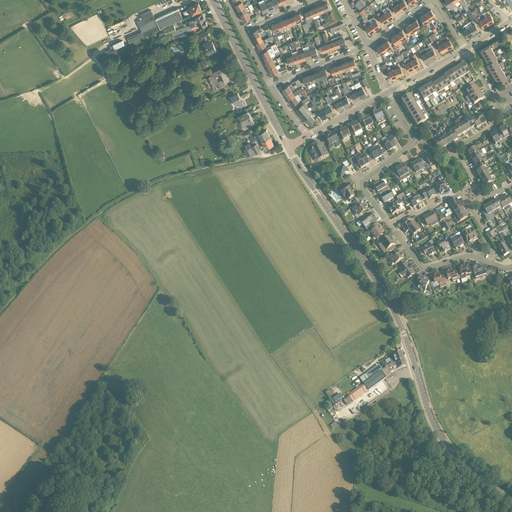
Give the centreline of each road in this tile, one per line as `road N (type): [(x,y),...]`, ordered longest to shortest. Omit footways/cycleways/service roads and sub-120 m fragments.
road 1 (secondary): [(511,503),(465,469),(437,434),(396,317),(287,147)]
road 2 (track): [(4,307),(69,236),(124,197),(287,147)]
road 3 (secondary): [(287,147),(212,0)]
road 4 (residential): [(389,224),(424,268),(470,255),(511,266)]
